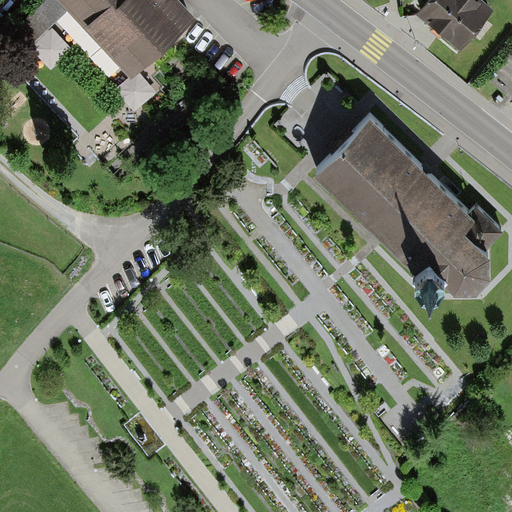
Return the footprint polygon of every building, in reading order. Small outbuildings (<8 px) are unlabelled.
[(31,44),(66,13),(53,0),(45,0),(16,27),(31,44)] [(53,0),(66,13),(131,81),(196,19),(178,0),(53,0)] [(430,0),(417,17),(463,52),(496,10),(482,0),(479,0),(478,2),(474,0),(430,0)] [(482,246),(502,224),(476,199),(467,207),(371,112),(315,170),(415,269),(429,257),(446,278),(455,288),(475,290),(490,273),(489,252),(482,246)] [(446,278),(429,257),(415,269),(412,272),(429,292),(446,278)]
